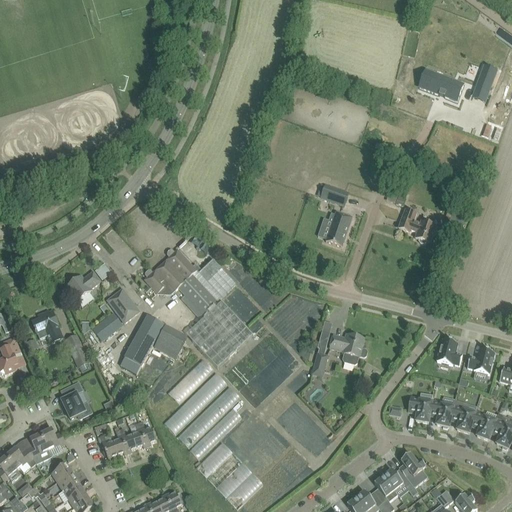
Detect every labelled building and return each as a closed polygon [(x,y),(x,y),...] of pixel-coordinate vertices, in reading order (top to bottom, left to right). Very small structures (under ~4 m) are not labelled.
[(485,68),(482,75),(494,80),(497,73),(485,68)] [(434,75),(427,92),(439,97),(440,98),(440,97),(445,99),(444,99),(445,100),(445,99),(457,103),(464,86),(434,75)] [(482,75),(476,90),(488,95),(494,80),(482,75)] [(405,110),(411,87),(400,84),(394,108),(405,110)] [(326,187),(322,200),(345,207),(349,195),(326,187)] [(400,194),(396,206),(404,209),(407,201),(406,201),(407,197),(400,194)] [(464,223),(467,214),(454,210),(451,218),(464,223)] [(406,211),(402,221),(399,230),(410,234),(411,232),(418,235),(416,240),(420,242),(419,243),(421,245),(423,246),(426,246),(426,244),(431,245),(433,238),(434,239),(438,229),(421,223),(420,229),(413,226),(417,215),(406,211)] [(336,213),(326,243),(343,249),(353,219),(336,213)] [(146,280),(146,284),(157,296),(158,297),(171,297),(179,290),(186,297),(182,301),(200,320),(204,317),(209,312),(211,315),(193,331),(187,336),(193,343),(218,370),(253,337),(223,303),(217,309),(215,307),(218,304),(237,286),(214,261),(204,270),(199,274),(193,267),(189,267),(189,263),(180,254),(176,253),(169,260),(169,264),(165,264),(158,270),(158,274),(154,273),(146,280)] [(67,288),(78,303),(91,293),(90,292),(93,290),(101,284),(93,274),(83,282),(80,279),(67,288)] [(107,303),(124,325),(140,314),(123,291),(107,303)] [(33,323),(36,333),(37,335),(38,335),(40,340),(48,337),(51,345),(63,340),(58,327),(53,313),(41,317),(42,319),(33,323)] [(11,333),(5,316),(0,314),(0,326),(3,328),(6,335),(11,333)] [(123,327),(114,315),(93,331),(102,343),(123,327)] [(148,318),(143,327),(121,368),(137,376),(159,335),(164,326),(148,318)] [(91,324),(83,324),(83,332),(86,336),(91,332),(91,324)] [(79,370),(80,369),(83,374),(92,370),(89,365),(90,364),(77,337),(66,342),(79,370)] [(345,354),(344,355),(343,362),(344,365),(355,367),(358,366),(360,359),(364,360),(367,359),(368,354),(367,352),(362,350),(364,341),(349,337),(348,341),(334,338),(331,350),(345,354)] [(1,363),(0,363),(0,372),(1,374),(0,375),(0,376),(5,379),(7,376),(16,373),(14,368),(18,367),(15,358),(21,355),(18,346),(15,340),(1,345),(4,351),(1,352),(3,357),(1,363)] [(39,351),(36,342),(25,346),(28,355),(39,351)] [(456,356),(459,346),(443,342),(437,364),(453,368),(453,367),(460,368),(463,357),(456,356)] [(490,377),(495,355),(480,351),(477,361),(471,359),(468,370),(475,372),(474,373),(490,377)] [(312,376),(323,379),(329,357),(318,355),(312,376)] [(241,403),(202,361),(166,397),(181,410),(163,428),(202,467),(194,474),(232,511),(242,511),(265,489),(222,445),(244,422),(233,412),(241,403)] [(511,385),(511,371),(504,369),(500,383),(511,387),(511,385)] [(461,381),(459,388),(467,390),(468,383),(461,381)] [(79,385),(65,392),(68,399),(62,403),(63,404),(61,405),(64,411),(66,410),(71,421),(78,418),(80,422),(92,415),(88,405),(83,408),(77,396),(83,393),(79,385)] [(429,425),(430,418),(432,405),(420,403),(420,401),(411,400),(409,414),(417,415),(416,423),(429,425)] [(449,430),(451,422),(453,409),(442,407),(443,405),(432,403),(432,405),(430,418),(439,419),(437,427),(444,428),(443,430),(448,431),(448,429),(449,430)] [(470,435),(472,428),(475,416),(464,412),(464,411),(454,408),(453,409),(451,422),(459,424),(457,432),(470,435)] [(390,417),(401,419),(402,411),(391,409),(390,417)] [(489,443),(492,435),(496,423),(485,419),(486,417),(475,414),(475,416),(472,428),(480,431),(477,438),(489,443)] [(496,423),(492,435),(500,439),(497,446),(503,449),(502,450),(507,452),(508,451),(509,451),(511,444),(511,443),(511,421),(499,416),(496,423)] [(143,424),(139,425),(148,449),(152,448),(151,446),(157,444),(153,434),(152,430),(146,432),(143,424)] [(138,435),(132,437),(137,451),(143,449),(144,450),(148,449),(139,425),(135,427),(138,435)] [(119,442),(113,444),(118,458),(124,456),(125,457),(129,456),(120,432),(119,429),(115,431),(119,442)] [(43,430),(39,432),(49,452),(60,447),(61,449),(66,446),(61,435),(56,437),(52,431),(45,434),(43,430)] [(124,431),(120,432),(129,456),(132,455),(132,453),(137,451),(132,437),(130,431),(125,433),(124,431)] [(34,462),(37,466),(52,459),(49,452),(39,432),(36,434),(38,438),(30,441),(33,448),(27,451),(34,462)] [(118,458),(113,444),(108,446),(105,438),(100,439),(109,463),(113,462),(113,460),(118,458)] [(7,452),(4,455),(18,472),(21,470),(25,474),(31,469),(32,470),(37,466),(34,462),(27,451),(21,456),(16,450),(10,455),(7,452)] [(76,461),(72,454),(69,456),(68,461),(70,464),(76,461)] [(18,472),(4,455),(1,457),(4,460),(0,463),(0,469),(2,472),(0,473),(0,478),(5,485),(10,481),(9,479),(18,472)] [(417,464),(411,456),(401,463),(404,467),(399,471),(415,490),(428,480),(423,473),(423,472),(422,471),(426,468),(421,461),(417,464)] [(52,475),(58,484),(74,474),(73,474),(72,474),(67,466),(52,475)] [(393,472),(384,479),(395,493),(396,495),(405,488),(413,499),(419,495),(415,490),(400,471),(395,475),(393,472)] [(58,484),(63,493),(79,483),(74,474),(58,484)] [(379,491),(374,494),(383,505),(387,511),(394,511),(395,511),(389,504),(398,497),(396,495),(395,493),(384,479),(375,486),(379,491)] [(63,493),(69,501),(85,491),(79,483),(63,493)] [(28,485),(23,489),(28,495),(33,490),(28,485)] [(36,500),(39,498),(41,496),(35,489),(32,492),(36,497),(35,498),(36,500)] [(69,501),(74,510),(90,500),(85,491),(69,501)] [(365,493),(356,500),(366,511),(378,511),(379,511),(387,511),(383,505),(374,494),(369,498),(365,493)] [(447,493),(442,497),(450,507),(455,503),(447,493)] [(170,496),(166,498),(173,511),(178,511),(177,510),(183,507),(176,494),(171,497),(170,496)] [(39,498),(44,505),(49,502),(44,495),(41,496),(39,498)] [(475,502),(470,495),(466,498),(465,497),(456,504),(461,511),(476,511),(471,505),(475,502)] [(442,497),(437,500),(442,507),(445,510),(450,507),(442,497)] [(163,501),(158,504),(162,511),(173,511),(166,498),(162,499),(163,501)] [(20,511),(17,507),(21,504),(17,499),(6,508),(9,511),(20,511)] [(90,500),(74,510),(75,511),(90,511),(96,509),(90,500)] [(351,511),(366,511),(356,500),(348,507),(351,511)] [(44,505),(48,511),(52,511),(55,510),(49,502),(44,505)]
